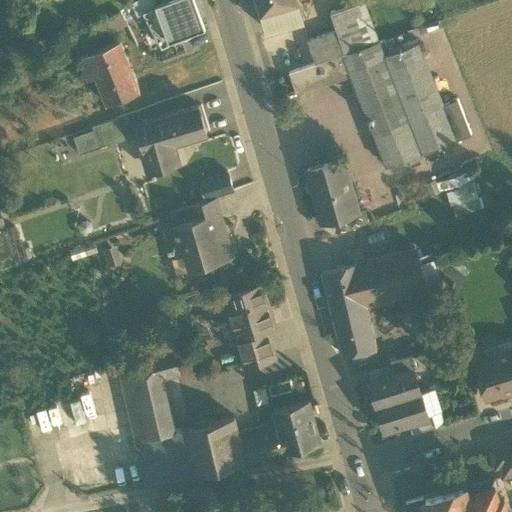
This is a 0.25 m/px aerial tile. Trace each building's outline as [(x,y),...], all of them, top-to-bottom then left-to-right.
[(138,16),(143,13),(142,12),(165,0),(135,0),(130,3),(138,16)] [(143,13),(162,48),(190,32),(203,24),(190,0),(175,0),(169,4),(166,0),(165,0),(142,12),(143,13)] [(195,0),(166,0),(169,4),(175,0),(190,0),(203,24),(190,32),(205,26),(195,0)] [(296,1),(295,0),(256,0),(260,12),(296,1)] [(260,12),(266,29),(302,18),(296,1),(260,12)] [(308,39),(316,62),(345,52),(378,40),(362,1),(330,12),(336,29),(308,39)] [(118,10),(87,26),(95,39),(126,23),(118,10)] [(422,34),(382,50),(408,116),(448,101),(422,34)] [(87,52),(107,102),(139,89),(119,39),(87,52)] [(410,121),(408,116),(382,50),(378,40),(345,52),(350,69),(349,69),(375,135),(410,121)] [(292,70),(298,87),(319,79),(321,85),(330,82),(328,76),(349,69),(350,69),(345,52),(316,62),(292,70)] [(456,98),(448,101),(408,116),(410,121),(375,135),(387,165),(470,132),(456,98)] [(138,124),(145,149),(151,168),(159,165),(179,159),(174,141),(206,131),(199,105),(138,124)] [(94,128),(99,146),(125,137),(118,116),(92,124),(94,128)] [(79,152),(99,146),(94,128),(74,135),(79,152)] [(148,169),(151,168),(145,149),(142,149),(148,169)] [(306,169),(320,220),(329,218),(357,210),(353,197),(349,181),(347,174),(343,159),(306,169)] [(196,220),(198,226),(222,219),(215,196),(215,195),(234,189),(227,170),(200,179),(207,198),(192,203),(196,220)] [(347,174),(349,181),(354,180),(356,180),(354,172),(347,174)] [(349,181),(353,197),(362,195),(354,180),(349,181)] [(463,200),(463,201),(474,199),(470,180),(459,182),(461,190),(463,200)] [(445,194),(448,204),(463,200),(461,190),(445,194)] [(366,193),(362,195),(353,197),(357,210),(364,208),(370,207),(366,193)] [(329,218),(334,235),(367,220),(364,208),(357,210),(329,218)] [(187,252),(191,268),(224,259),(219,242),(228,240),(222,219),(198,226),(196,220),(166,228),(171,245),(169,245),(170,250),(176,248),(175,246),(190,242),(193,250),(187,252)] [(322,272),(342,354),(374,344),(364,304),(418,290),(426,288),(426,287),(417,257),(414,248),(363,261),(360,250),(346,254),(349,265),(322,272)] [(234,323),(237,334),(266,326),(273,324),(262,284),(225,294),(230,310),(227,313),(229,322),(234,323)] [(418,290),(424,308),(448,302),(441,284),(426,287),(426,288),(418,290)] [(237,334),(246,363),(275,355),(266,326),(237,334)] [(155,354),(161,375),(162,375),(190,367),(185,346),(155,354)] [(511,351),(476,363),(486,397),(511,389),(511,351)] [(195,474),(245,461),(240,440),(234,416),(173,430),(166,399),(167,399),(162,375),(161,375),(155,354),(119,364),(146,484),(195,474)] [(390,362),(393,374),(412,368),(412,369),(417,367),(412,356),(390,362)] [(370,382),(378,405),(420,392),(412,369),(412,368),(393,374),(370,382)] [(427,415),(431,414),(437,412),(439,409),(433,388),(420,392),(427,415)] [(427,416),(427,415),(420,392),(378,405),(385,429),(408,422),(427,416)] [(284,452),(284,453),(320,444),(309,400),(273,409),(278,430),(284,452)] [(443,421),(439,409),(437,412),(431,414),(435,426),(443,421)] [(408,422),(411,434),(435,426),(431,414),(427,415),(427,416),(408,422)] [(239,432),(241,440),(254,437),(252,428),(239,432)] [(241,440),(240,440),(245,461),(284,452),(278,430),(254,437),(241,440)] [(499,466),(502,476),(511,473),(511,442),(490,449),(495,467),(499,466)] [(507,511),(504,498),(500,499),(494,479),(473,485),(474,490),(467,493),(465,486),(405,504),(407,511),(507,511)] [(238,497),(240,509),(254,506),(251,494),(238,497)] [(240,509),(240,511),(279,511),(277,501),(254,506),(240,509)]
